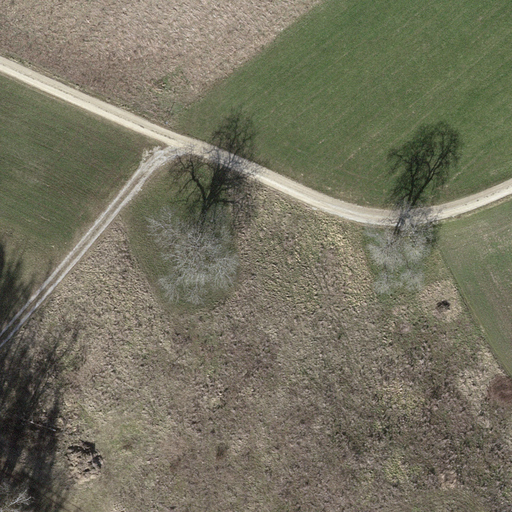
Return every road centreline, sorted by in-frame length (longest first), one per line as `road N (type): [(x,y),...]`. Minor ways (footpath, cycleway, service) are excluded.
road 1 (track): [(511,185),(423,223),(318,205),(0,63)]
road 2 (track): [(0,332),(177,146)]
